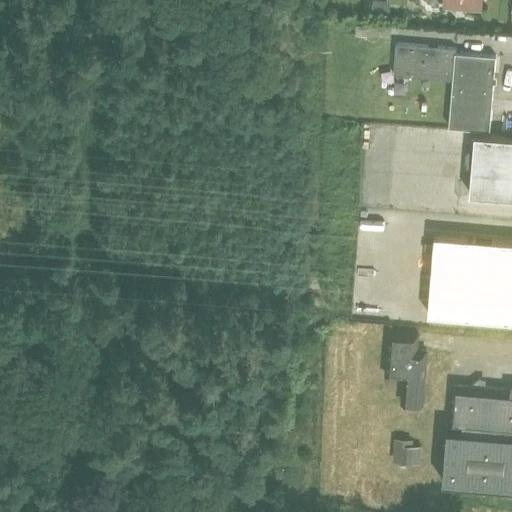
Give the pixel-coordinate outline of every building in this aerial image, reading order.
[(481,8),(481,6),(481,0),(442,0),(442,5),(481,8)] [(379,25),(357,23),(356,35),(378,37),(379,25)] [(453,79),(456,52),(456,47),(396,42),(394,74),(453,79)] [(456,52),(453,79),(450,126),(491,129),(496,55),(456,52)] [(471,193),(511,196),(511,136),(476,133),(471,193)] [(511,240),(435,234),(432,274),(511,280),(511,240)] [(511,319),(511,280),(432,274),(429,313),(511,319)] [(417,348),(418,332),(390,330),(386,375),(404,376),(402,401),(422,403),(427,349),(417,348)] [(511,388),(486,386),(485,386),(480,378),(481,377),(480,376),(470,385),(453,383),(450,425),(449,428),(448,428),(443,480),(511,485),(511,388)] [(423,447),(391,445),(390,460),(423,462),(423,447)]
